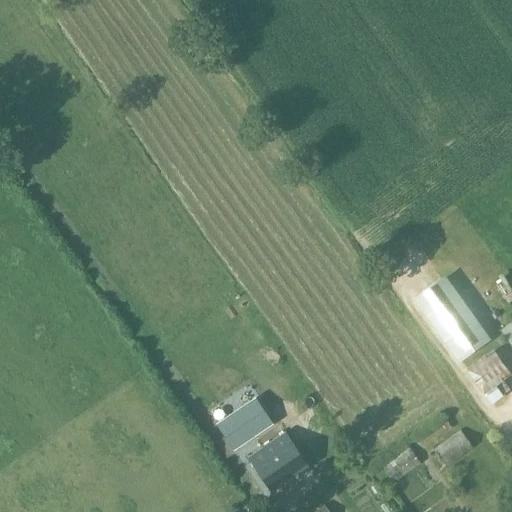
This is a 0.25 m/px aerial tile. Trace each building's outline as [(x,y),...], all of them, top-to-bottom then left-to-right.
[(508,304),(511,301),(511,288),(504,276),(494,283),(508,304)] [(492,341),(461,298),(460,299),(448,283),(423,301),(434,317),(431,320),(461,362),(492,341)] [(511,373),(494,351),(468,370),(493,403),(503,396),(495,384),(511,373)] [(240,446),(277,421),(259,394),(220,421),(230,436),(232,435),(240,446)] [(462,431),(436,451),(448,468),(474,449),(462,431)] [(311,468),(287,434),(249,460),(273,494),(311,468)] [(395,483),(422,465),(411,450),(385,468),(395,483)]
